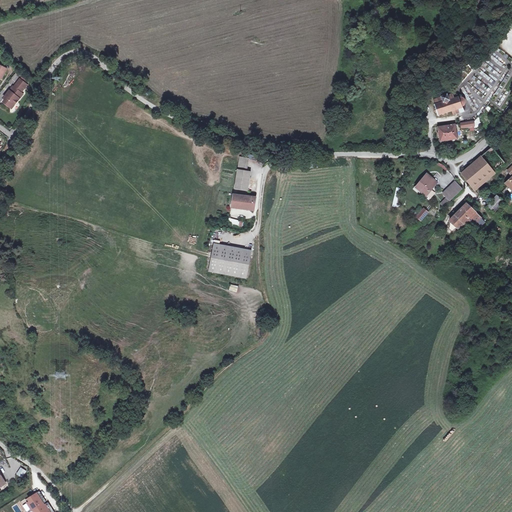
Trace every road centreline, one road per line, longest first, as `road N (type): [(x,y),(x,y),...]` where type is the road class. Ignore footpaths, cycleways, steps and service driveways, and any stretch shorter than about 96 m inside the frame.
road 1 (unclassified): [(511,106),(458,160),(281,154),(155,109),(83,51),(56,61),(0,165)]
road 2 (track): [(257,231),(269,314),(260,341),(75,511)]
